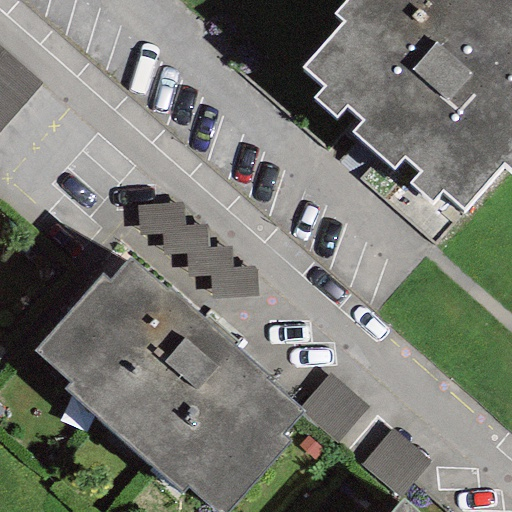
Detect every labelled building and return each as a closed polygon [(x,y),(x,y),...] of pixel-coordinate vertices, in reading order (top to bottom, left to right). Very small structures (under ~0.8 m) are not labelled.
[(343,22),(302,68),(323,87),(312,99),(335,119),(346,106),(362,121),(352,133),(393,170),(405,157),(421,172),(411,183),(432,202),(442,191),(463,210),(502,166),(510,173),(511,171),(511,0),(347,0),(335,14),(343,22)] [(0,49),(0,128),(39,83),(0,49)] [(181,204),(136,206),(138,236),(160,235),(161,254),(185,253),(186,277),(209,276),(210,299),(256,297),(254,266),(231,267),(230,247),(206,248),(205,225),(182,226),(181,204)] [(101,275),(33,351),(70,384),(64,391),(181,495),(187,488),(214,511),(229,511),(291,443),(284,436),(302,415),(304,413),(298,407),(266,378),(269,375),(169,287),(165,291),(128,258),(108,281),(101,275)] [(328,373),(298,407),(304,413),(302,415),(336,444),(369,409),(328,373)] [(430,464),(390,428),(359,464),(399,500),(430,464)] [(414,511),(400,499),(388,511),(414,511)]
